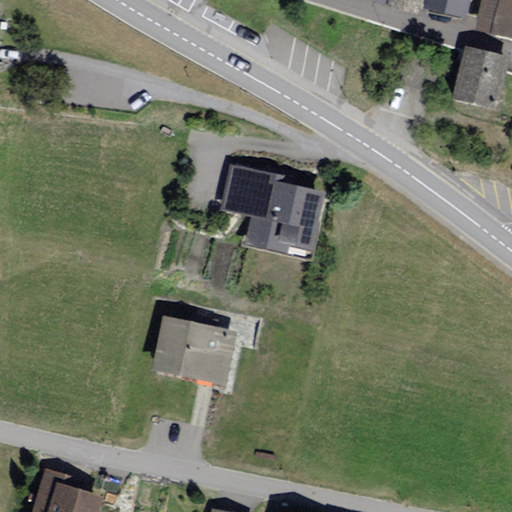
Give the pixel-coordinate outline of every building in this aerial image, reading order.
[(398,0),(395,11),(423,19),(427,0),(398,0)] [(474,0),(433,0),(431,12),(471,19),(474,0)] [(511,0),(486,0),(478,31),(511,39),(511,0)] [(511,61),(469,52),(457,104),(501,114),(511,65),(511,61)] [(294,179),(233,167),(223,217),(249,222),(245,251),(319,268),(332,196),(293,187),(294,179)] [(243,335),(164,321),(154,381),(233,395),(243,335)] [(96,487),(48,473),(37,511),(106,511),(108,504),(93,498),(96,487)]
